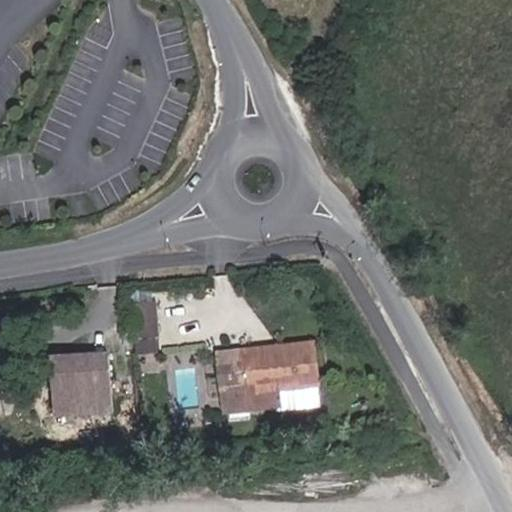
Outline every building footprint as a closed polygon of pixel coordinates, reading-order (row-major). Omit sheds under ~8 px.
[(159,320),(157,303),(129,306),(130,322),(159,320)] [(161,340),(159,320),(130,322),(132,342),(161,340)] [(159,342),(144,343),(145,356),(160,355),(159,342)] [(318,386),(313,344),(279,348),(280,356),(243,360),(242,352),(219,355),(226,413),(279,407),(277,391),(318,386)] [(280,356),(279,348),(242,352),(243,360),(280,356)] [(72,363),(50,365),(54,413),(113,408),(109,360),(87,361),(85,366),(76,367),(72,363)] [(321,407),(318,386),(277,391),(279,407),(280,412),(321,407)] [(114,416),(113,408),(54,413),(54,421),(114,416)] [(157,435),(156,420),(141,421),(142,436),(157,435)]
